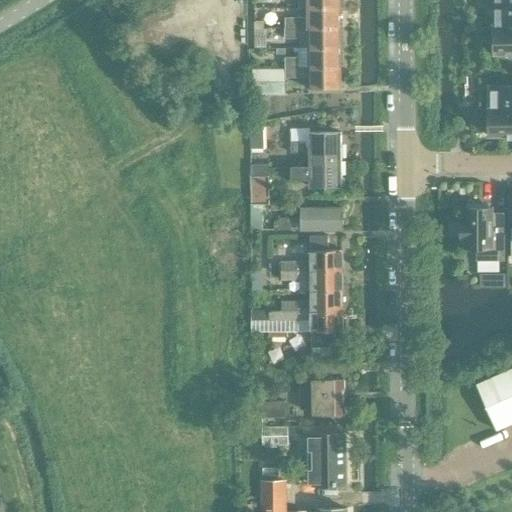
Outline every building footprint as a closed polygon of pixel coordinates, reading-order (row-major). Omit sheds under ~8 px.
[(511,4),(495,5),(495,28),(493,28),(493,29),(511,28),(511,4)] [(338,28),(338,8),(310,8),(310,18),(285,18),(285,28),(338,28)] [(339,46),(338,28),(285,28),(284,28),(284,39),(299,39),(299,47),(310,47),(339,46)] [(511,28),(493,29),(494,54),(511,54),(511,57),(511,56),(511,28)] [(264,29),(256,29),(256,48),(267,47),(266,29),(264,29)] [(339,67),(339,46),(310,47),(299,47),(299,57),(285,57),(286,68),(339,67)] [(258,70),(253,70),(253,82),(255,82),(258,82),(286,81),(286,78),(311,78),(311,89),(339,89),(339,67),(286,68),(258,70)] [(258,82),(255,82),(255,96),(286,95),(286,81),(258,82)] [(488,96),(488,110),(511,110),(511,85),(491,86),(491,96),(488,96)] [(511,110),(488,110),(488,135),(508,135),(508,139),(511,138),(511,110)] [(264,123),(250,124),(251,149),(265,149),(264,123)] [(310,156),(341,156),(341,133),(309,133),(309,129),(291,129),(291,153),(309,153),(310,156)] [(341,156),(310,156),(310,167),(292,167),(292,179),(309,179),(310,187),(341,187),(341,156)] [(251,165),(251,179),(251,203),(261,202),(269,202),(269,176),(267,176),(267,164),(251,165)] [(250,208),(250,222),(251,226),(251,227),(252,228),(258,229),(261,229),(263,228),(263,223),(263,216),(263,206),(262,203),(261,202),(251,203),(251,204),(251,206),(250,208)] [(461,220),(461,240),(467,240),(467,248),(477,248),(477,260),(504,260),(504,214),(491,214),(491,208),(480,208),(480,204),(467,204),(467,208),(465,208),(465,220),(461,220)] [(279,217),(279,226),(279,230),(300,230),(343,230),(343,208),(300,208),(300,218),(279,217)] [(281,262),(282,272),(343,271),(343,249),(310,249),(310,262),(281,262)] [(343,271),(282,272),(282,280),(310,280),(311,291),(343,291),(343,271)] [(282,311),(343,311),(343,291),(311,291),(311,302),(282,302),(282,311)] [(282,311),(270,311),(270,318),(311,318),(311,329),(344,329),(343,311),(282,311)] [(326,373),(344,373),(344,363),(326,363),(326,373)] [(511,367),(476,384),(496,430),(511,422),(511,367)] [(313,414),(344,414),(344,378),(313,379),(313,384),(300,384),(301,409),(313,409),(313,414)] [(285,417),(285,401),(261,402),(261,413),(265,413),(265,418),(285,417)] [(262,446),(288,445),(288,426),(262,427),(262,446)] [(313,468),(308,468),(308,483),(313,483),(313,486),(345,485),(344,434),(313,435),(313,468)] [(261,481),(261,511),(286,511),(287,480),(278,481),(278,468),(263,468),(263,481),(261,481)]
